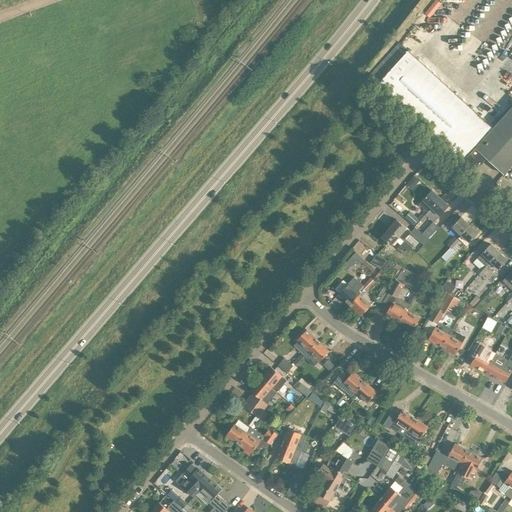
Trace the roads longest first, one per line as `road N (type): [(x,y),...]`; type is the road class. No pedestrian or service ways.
road 1 (secondary): [(371,0),(0,432)]
road 2 (residential): [(511,428),(335,323),(304,291)]
road 3 (residential): [(186,432),(304,291)]
road 4 (residential): [(304,291),(422,152)]
road 5 (residential): [(298,511),(186,432)]
road 6 (residential): [(511,232),(422,152)]
